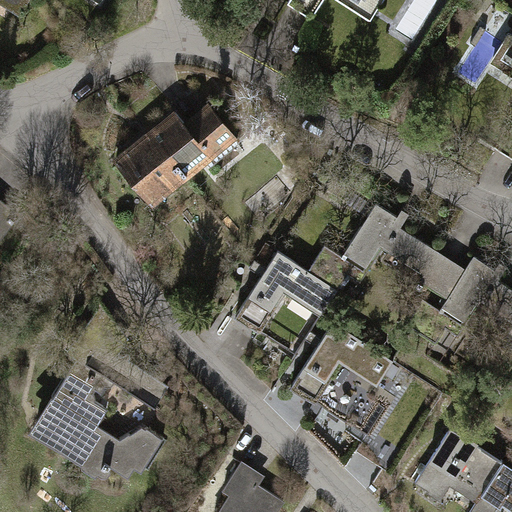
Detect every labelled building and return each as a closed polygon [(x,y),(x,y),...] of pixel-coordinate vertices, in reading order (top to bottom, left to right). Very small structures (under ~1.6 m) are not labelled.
[(0,0),(0,8),(16,19),(28,0),(0,0)] [(387,0),(289,0),(314,16),(323,0),(342,0),(375,20),(387,0)] [(511,23),(490,58),(511,72),(511,23)] [(175,106),(115,155),(156,205),(241,135),(210,99),(186,119),(175,106)] [(0,233),(19,209),(0,193),(0,233)] [(398,217),(376,204),(343,252),(329,244),(309,271),(340,290),(348,276),(362,285),(383,250),(423,273),(418,281),(447,298),(440,310),(423,301),(408,326),(434,344),(447,328),(460,338),(484,300),(511,318),(511,328),(503,344),(511,350),(511,288),(497,279),(503,269),(470,249),(462,262),(399,225),(411,214),(403,209),(398,217)] [(309,271),(278,252),(248,300),(271,314),(283,296),(321,320),(340,290),(309,271)] [(393,359),(333,322),(291,390),(315,405),(339,367),(374,389),(393,359)] [(124,379),(78,354),(34,429),(109,477),(116,465),(131,475),(138,463),(147,470),(169,435),(146,421),(120,433),(99,419),(124,379)] [(511,511),(511,474),(446,432),(414,482),(436,497),(445,483),(476,503),(469,511),(511,511)] [(264,471),(243,458),(225,487),(231,491),(217,511),(271,511),(280,499),(256,484),(264,471)]
